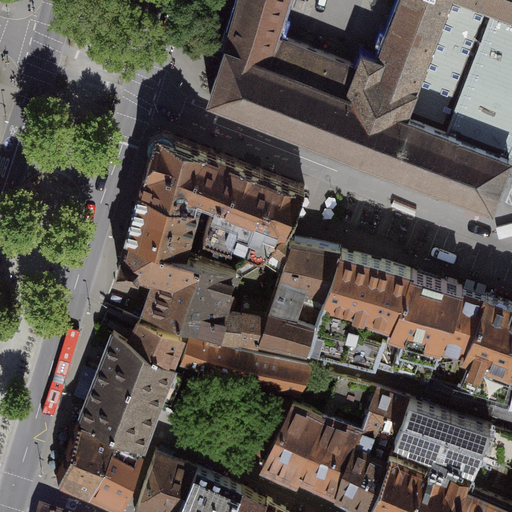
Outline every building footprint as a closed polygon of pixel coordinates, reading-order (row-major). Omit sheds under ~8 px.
[(511,0),(239,0),(226,45),(211,98),(439,183),(439,181),(493,202),(511,157),(511,0)] [(156,135),(141,189),(198,207),(211,210),(204,233),(198,254),(205,257),(233,158),(163,130),(156,135)] [(272,246),(283,233),(287,229),(287,227),(303,190),(304,191),(306,185),(300,183),(300,185),(233,158),(205,257),(229,264),(236,245),(231,245),(239,225),(249,228),(245,239),(251,241),(248,248),(261,254),(272,246)] [(167,241),(198,254),(204,233),(198,232),(197,237),(192,236),(198,207),(141,189),(128,236),(165,247),(167,241)] [(286,256),(292,238),(283,233),(272,246),(286,256)] [(128,236),(119,267),(140,272),(140,269),(158,274),(145,311),(228,336),(260,340),(267,315),(243,311),(235,309),(238,299),(230,295),(238,266),(229,264),(205,257),(198,254),(167,241),(165,247),(128,236)] [(260,340),(306,350),(316,327),(317,323),(304,320),(313,291),(327,293),(342,249),(292,238),(286,256),(271,304),(267,315),(260,340)] [(389,320),(394,321),(412,268),(342,249),(327,293),(319,318),(347,327),(353,310),(389,320)] [(465,364),(431,351),(458,282),(412,268),(394,321),(389,320),(384,342),(379,366),(429,383),(433,373),(459,381),(463,370),(465,364)] [(511,301),(489,293),(488,294),(463,286),(464,284),(458,282),(431,351),(465,364),(463,370),(504,384),(509,369),(511,369),(511,301)] [(245,299),(243,311),(267,315),(271,304),(245,299)] [(115,327),(81,415),(143,445),(158,401),(174,367),(170,365),(181,334),(140,318),(132,336),(115,327)] [(316,327),(306,350),(369,364),(379,366),(384,342),(316,327)] [(312,366),(193,338),(184,360),(301,390),(304,383),(312,366)] [(377,372),(379,366),(369,364),(368,370),(377,372)] [(330,371),(312,366),(304,383),(322,388),(330,371)] [(463,370),(459,381),(454,397),(511,415),(511,387),(504,384),(463,370)] [(374,400),(379,386),(344,376),(342,391),(374,400)] [(397,432),(411,397),(379,386),(374,400),(363,429),(358,442),(368,447),(377,426),(397,432)] [(267,455),(295,399),(275,388),(246,443),(267,455)] [(380,511),(409,511),(449,409),(411,397),(397,432),(387,456),(369,506),(380,511)] [(302,476),(339,493),(358,442),(363,429),(333,415),(336,409),(327,405),(325,411),(295,399),(267,455),(263,462),(300,480),(302,476)] [(455,511),(490,423),(449,409),(409,511),(455,511)] [(58,468),(55,476),(62,478),(63,476),(90,487),(114,436),(78,420),(60,469),(58,468)] [(455,511),(511,511),(511,430),(490,423),(455,511)] [(142,449),(114,436),(90,487),(123,504),(128,496),(142,449)] [(339,493),(369,506),(387,456),(368,447),(358,442),(339,493)] [(151,511),(179,511),(199,465),(159,449),(136,506),(151,511)] [(233,511),(245,485),(222,475),(199,465),(179,511),(233,511)] [(261,511),(269,494),(245,485),(233,511),(261,511)] [(310,511),(269,494),(261,511),(310,511)]
